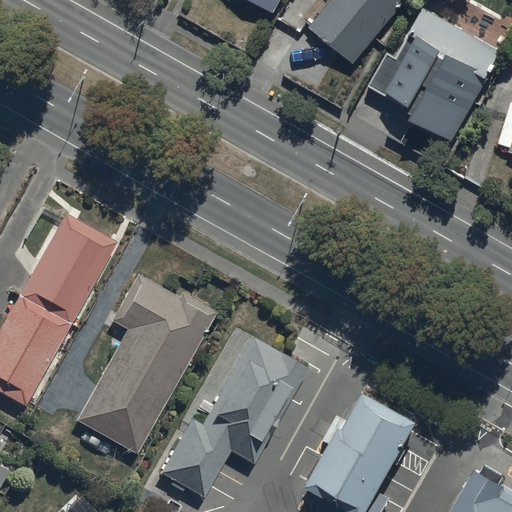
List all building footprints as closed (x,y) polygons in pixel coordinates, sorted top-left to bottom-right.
[(249,0),(274,14),(281,0),(249,0)] [(354,66),(407,0),(332,0),(330,3),(325,0),(323,0),(303,25),(354,66)] [(501,53),(421,9),(407,34),(411,36),(398,60),(388,54),(370,87),(405,106),(403,110),(415,116),(412,121),(451,143),(501,53)] [(511,152),(511,102),(498,145),(511,148),(511,151),(511,153),(511,152)] [(0,394),(23,407),(114,246),(62,216),(0,326),(0,394)] [(136,455),(214,315),(179,295),(177,299),(136,276),(110,322),(126,331),(76,422),(136,455)] [(252,463),(308,367),(252,335),(201,423),(191,418),(159,473),(201,498),(229,450),(252,463)] [(417,419),(364,389),(302,498),(328,511),(381,511),(391,497),(378,490),(417,419)] [(511,511),(511,490),(476,470),(451,511),(511,511)]
